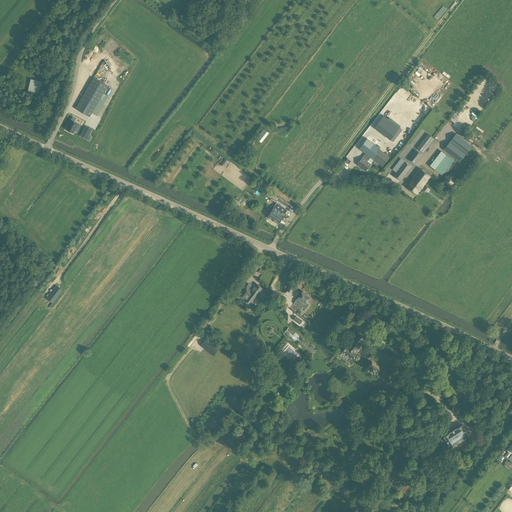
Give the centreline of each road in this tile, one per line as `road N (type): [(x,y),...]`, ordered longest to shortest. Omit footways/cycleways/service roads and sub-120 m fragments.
road 1 (tertiary): [(511,358),(47,148)]
road 2 (track): [(204,445),(168,376),(263,246)]
road 3 (track): [(320,181),(458,0)]
road 4 (track): [(124,183),(0,351)]
road 5 (unclassified): [(53,136),(84,42),(115,0)]
road 6 (track): [(217,511),(264,460),(332,501)]
